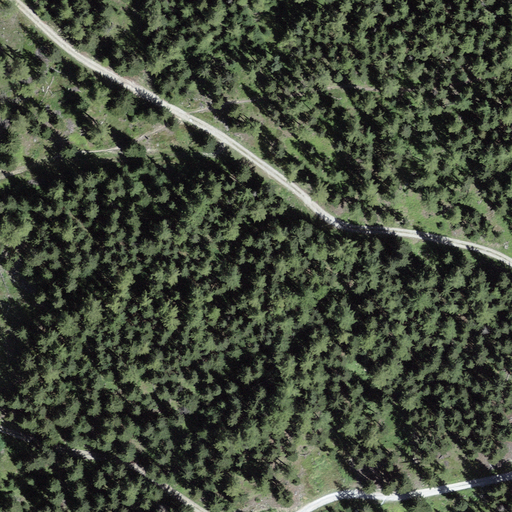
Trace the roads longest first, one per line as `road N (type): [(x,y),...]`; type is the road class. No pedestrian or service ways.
road 1 (track): [(11,0),(88,67),(220,138),(337,226),(511,265)]
road 2 (track): [(0,177),(70,158),(244,155)]
road 3 (track): [(203,511),(130,466),(0,427)]
road 4 (track): [(311,511),(333,497),(395,496),(511,475)]
